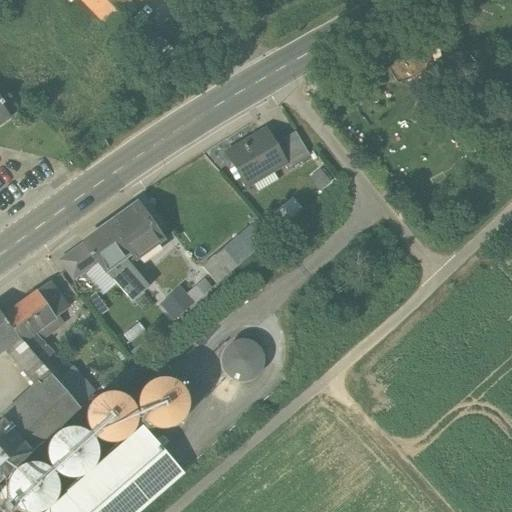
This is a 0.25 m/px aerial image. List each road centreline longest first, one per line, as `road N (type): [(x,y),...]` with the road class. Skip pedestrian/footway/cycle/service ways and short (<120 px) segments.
road 1 (secondary): [(267,76),(0,263)]
road 2 (track): [(267,76),(440,277)]
road 3 (track): [(444,511),(327,385)]
road 4 (secondary): [(402,0),(267,76)]
